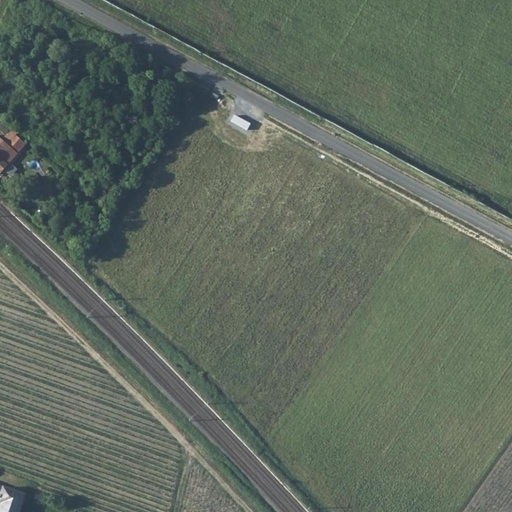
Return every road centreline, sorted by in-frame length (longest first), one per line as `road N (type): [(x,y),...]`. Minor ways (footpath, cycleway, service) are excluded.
road 1 (residential): [(511,236),(67,0)]
road 2 (track): [(0,262),(150,405),(247,511)]
